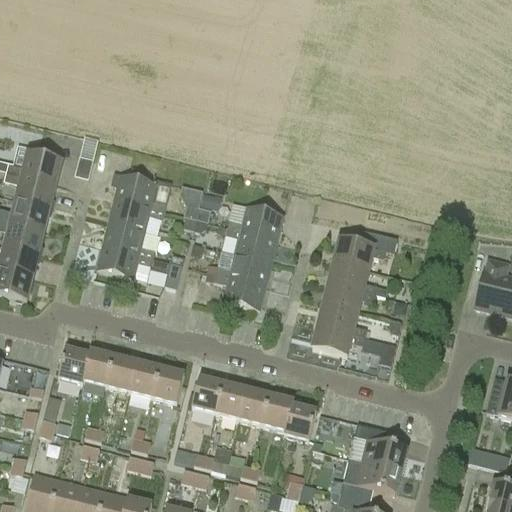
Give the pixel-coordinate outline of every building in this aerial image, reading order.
[(81,163),(93,164),(95,143),(83,142),(81,163)] [(0,167),(0,177),(5,178),(55,190),(61,167),(29,159),(30,155),(18,152),(14,170),(0,167)] [(3,188),(19,192),(16,204),(50,212),(55,190),(5,178),(3,188)] [(152,189),(120,181),(113,206),(164,218),(171,189),(153,185),(152,189)] [(182,192),(180,201),(186,212),(183,223),(195,226),(202,197),(182,192)] [(200,212),(210,214),(214,201),(203,199),(200,212)] [(0,225),(44,236),(50,212),(16,204),(12,218),(0,214),(0,225)] [(148,222),(162,226),(164,218),(113,206),(108,229),(144,238),(148,222)] [(283,222),(246,213),(233,210),(229,225),(227,233),(222,232),(222,233),(277,246),(283,222)] [(198,214),(195,226),(197,226),(197,227),(207,229),(210,217),(198,214)] [(182,234),(194,237),(197,227),(197,226),(195,226),(184,223),(182,234)] [(0,236),(7,238),(4,252),(38,260),(44,236),(0,225),(0,236)] [(200,239),(205,235),(207,229),(197,227),(194,237),(200,239)] [(144,238),(108,229),(102,251),(152,264),(155,264),(161,242),(144,238)] [(225,241),(238,245),(234,260),(271,270),(277,246),(222,233),(221,239),(225,240),(225,241)] [(362,237),(359,251),(339,246),(333,267),(368,276),(371,263),(383,266),(385,258),(393,260),(397,246),(362,237)] [(193,250),(191,261),(197,263),(203,259),(204,253),(193,250)] [(96,276),(133,285),(136,269),(150,272),(152,264),(102,251),(96,276)] [(0,275),(32,284),(38,260),(4,252),(0,266),(0,265),(0,275)] [(214,256),(205,254),(203,261),(212,263),(214,256)] [(182,271),(184,263),(172,260),(169,268),(182,271)] [(228,284),(265,293),(271,270),(234,260),(231,276),(217,272),(209,270),(207,278),(215,280),(228,284)] [(474,314),(511,323),(511,289),(498,286),(502,269),(488,266),(485,277),(483,276),(474,314)] [(387,295),(365,290),(368,276),(333,267),(328,290),(375,301),(375,300),(385,303),(387,295)] [(176,295),(182,272),(169,269),(164,292),(176,295)] [(0,301),(26,308),(32,284),(0,275),(0,301)] [(259,317),(265,293),(228,284),(215,280),(207,278),(205,286),(213,288),(227,291),(223,307),(259,317)] [(361,306),(373,309),(375,301),(328,290),(322,311),(357,319),(361,306)] [(396,308),(394,318),(402,320),(405,310),(396,308)] [(366,336),(354,333),(357,319),(322,311),(317,332),(364,344),(366,336)] [(390,328),(388,334),(392,340),(399,341),(401,331),(390,328)] [(311,354),(346,363),(350,349),(362,352),(364,344),(317,332),(311,354)] [(391,372),(396,352),(383,348),(378,369),(391,372)] [(57,385),(82,391),(83,387),(82,387),(89,360),(88,360),(65,355),(57,385)] [(89,356),(88,360),(89,360),(82,387),(83,387),(106,393),(113,362),(89,356)] [(129,399),(137,368),(113,362),(106,393),(129,399)] [(42,394),(48,376),(23,367),(16,385),(42,394)] [(152,404),(160,374),(137,368),(129,399),(152,404)] [(176,410),(184,380),(160,374),(152,404),(176,410)] [(199,384),(191,414),(215,420),(223,390),(199,384)] [(485,418),(497,421),(497,422),(511,425),(511,385),(506,384),(500,408),(488,405),(485,418)] [(238,426),(246,396),(223,390),(215,420),(238,426)] [(29,401),(41,404),(43,396),(31,393),(29,401)] [(262,432),(269,401),(246,396),(238,426),(262,432)] [(49,401),(44,422),(55,425),(61,404),(49,401)] [(292,411),(293,407),(269,401),(262,432),(284,437),(285,438),(292,411)] [(316,417),(292,411),(285,438),(284,437),(283,441),(308,447),(316,417)] [(38,419),(25,416),(23,425),(36,428),(38,419)] [(21,433),(34,436),(36,428),(23,425),(21,433)] [(42,426),(38,442),(51,445),(55,429),(42,426)] [(71,431),(58,428),(56,438),(69,441),(71,431)] [(378,448),(381,436),(357,430),(354,443),(367,446),(361,469),(400,478),(406,455),(378,448)] [(87,432),(84,445),(92,447),(95,434),(87,432)] [(100,449),(104,436),(95,434),(92,447),(100,449)] [(135,436),(130,456),(138,458),(141,446),(143,438),(135,436)] [(316,445),(314,452),(321,453),(322,447),(316,445)] [(147,460),(150,448),(141,446),(138,458),(147,460)] [(82,451),(79,463),(87,465),(90,453),(82,451)] [(488,474),(493,456),(477,451),(472,469),(488,474)] [(96,467),(99,455),(90,453),(87,465),(96,467)] [(203,474),(206,462),(196,460),(193,472),(203,474)] [(126,475),(135,477),(138,464),(129,462),(126,475)] [(212,466),(213,464),(206,462),(203,474),(225,480),(227,470),(212,466)] [(26,466),(14,463),(12,471),(24,474),(26,466)] [(138,478),(142,479),(145,466),(141,465),(138,464),(135,477),(138,478)] [(332,498),(364,506),(367,494),(394,501),(400,478),(361,469),(348,465),(343,488),(342,488),(333,486),(331,498),(332,498)] [(154,468),(145,466),(142,479),(151,481),(154,468)] [(243,471),(242,473),(227,470),(225,480),(248,486),(251,473),(243,471)] [(9,479),(22,483),(24,474),(12,471),(9,479)] [(257,488),(260,475),(251,473),(248,486),(257,488)] [(180,488),(189,490),(192,478),(184,476),(180,488)] [(200,480),(192,478),(189,490),(197,492),(200,480)] [(487,510),(498,511),(511,511),(511,480),(506,479),(504,491),(492,488),(487,510)] [(34,480),(25,511),(50,511),(57,486),(34,480)] [(208,482),(200,480),(197,492),(205,494),(208,482)] [(74,511),(80,492),(57,486),(50,511),(74,511)] [(290,487),(286,504),(298,507),(302,490),(290,487)] [(126,511),(128,504),(126,504),(129,494),(110,489),(108,499),(103,498),(99,511),(126,511)] [(238,489),(235,502),(241,503),(244,491),(238,489)] [(252,506),(255,494),(244,491),(241,503),(252,506)] [(99,511),(103,498),(80,492),(74,511),(99,511)] [(362,511),(364,506),(332,498),(331,503),(333,508),(337,509),(336,511),(362,511)] [(269,510),(274,511),(280,511),(283,502),(271,499),(269,510)]
